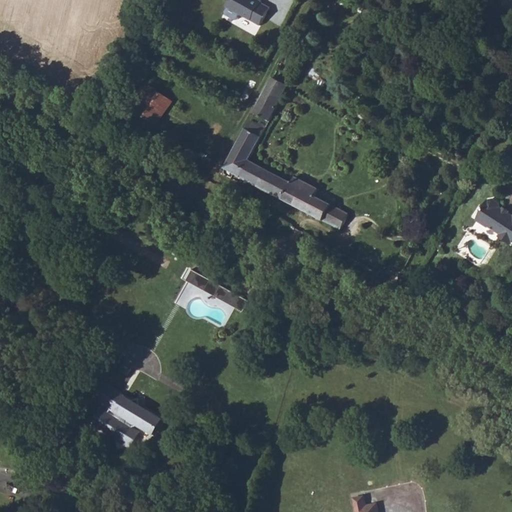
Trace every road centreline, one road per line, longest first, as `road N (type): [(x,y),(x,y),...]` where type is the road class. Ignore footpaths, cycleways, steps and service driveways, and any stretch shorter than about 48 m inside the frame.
road 1 (secondary): [(0,91),(511,370)]
road 2 (unknown): [(297,0),(198,199)]
